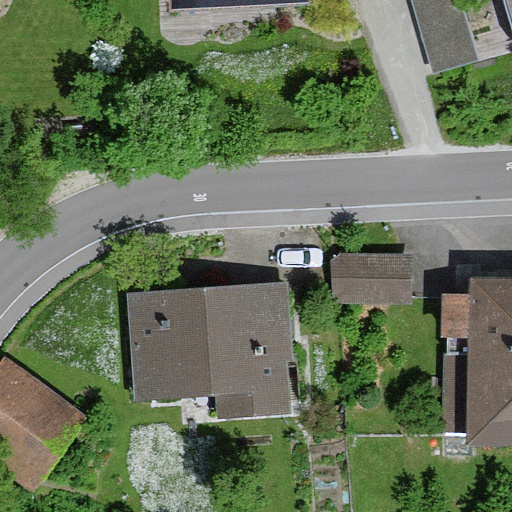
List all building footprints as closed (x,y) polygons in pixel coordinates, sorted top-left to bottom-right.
[(171,0),(172,11),(311,5),(310,0),(171,0)] [(437,0),(414,7),(436,84),(480,72),(458,0),(437,0)] [(329,308),(412,309),(413,267),(330,266),(329,308)] [(224,426),(298,421),(289,294),(131,306),(139,415),(223,409),(224,426)] [(511,294),(478,295),(479,461),(511,461),(511,294)] [(0,374),(0,472),(42,500),(90,429),(3,371),(0,374)]
